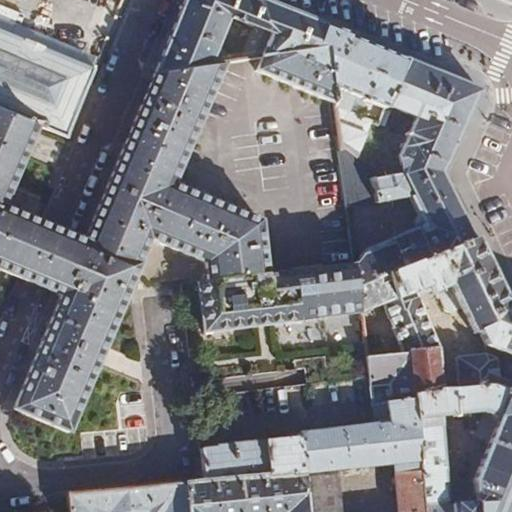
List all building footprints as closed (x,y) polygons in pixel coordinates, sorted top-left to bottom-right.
[(255,0),(183,0),(152,75),(213,65),(232,18),(255,27),(243,60),(256,57),(319,47),(327,26),(262,0),(255,0),(256,0),(255,0)] [(350,35),(327,26),(319,47),(325,51),(331,104),(359,115),(366,100),(385,107),(405,60),(351,38),(350,35)] [(0,30),(0,109),(38,125),(68,137),(96,68),(75,60),(0,30)] [(251,71),(331,104),(325,51),(319,47),(256,57),(251,71)] [(331,104),(345,206),(391,200),(393,206),(416,202),(418,206),(449,189),(442,174),(445,168),(446,169),(479,91),(405,60),(385,107),(379,123),(384,125),(392,107),(416,118),(402,154),(406,168),(388,171),(388,177),(374,179),(367,165),(361,159),(357,155),(373,121),(359,115),(331,104)] [(213,65),(152,75),(138,108),(93,215),(149,239),(205,263),(207,285),(267,276),(259,222),(172,185),(196,130),(225,63),(213,65)] [(38,125),(0,109),(0,177),(13,183),(38,125)] [(0,205),(3,206),(13,183),(0,177),(0,205)] [(418,206),(427,226),(460,210),(449,189),(418,206)] [(0,270),(36,285),(60,295),(83,240),(58,230),(3,206),(0,205),(0,270)] [(355,285),(474,238),(460,210),(427,226),(428,228),(417,233),(414,228),(363,250),(352,263),(355,285)] [(149,239),(93,215),(83,240),(139,264),(149,239)] [(486,386),(511,396),(511,306),(506,305),(474,238),(355,285),(358,311),(382,303),(400,350),(364,355),(367,388),(386,386),(388,403),(412,400),(411,393),(442,390),(437,347),(414,291),(427,287),(431,294),(433,293),(435,297),(437,298),(439,298),(443,310),(451,312),(458,310),(469,334),(474,333),(483,344),(503,353),(500,360),(485,354),(455,358),(458,389),(486,386)] [(139,264),(83,240),(60,295),(11,410),(68,433),(139,264)] [(299,319),(358,311),(355,285),(352,263),(267,276),(207,285),(196,286),(204,335),(258,327),(257,318),(268,317),(270,325),(299,321),(299,319)] [(258,327),(270,325),(268,317),(257,318),(258,327)] [(302,364),(304,388),(325,385),(322,361),(302,364)] [(442,390),(411,393),(412,400),(423,511),(511,511),(511,396),(486,386),(458,389),(442,390)] [(423,511),(412,400),(388,403),(389,420),(371,422),(372,426),(374,426),(379,467),(391,465),(396,511),(423,511)] [(362,427),(367,468),(379,467),(374,426),(372,426),(362,427)] [(199,449),(203,480),(299,471),(299,475),(354,469),(367,468),(362,427),(294,435),(295,438),(215,446),(215,447),(199,449)] [(358,511),(354,469),(299,475),(302,511),(358,511)] [(203,480),(184,482),(186,511),(302,511),(299,475),(299,471),(203,480)] [(186,511),(184,482),(139,486),(140,511),(186,511)] [(140,511),(139,486),(126,488),(118,489),(120,511),(140,511)] [(120,511),(118,489),(70,494),(71,511),(120,511)]
